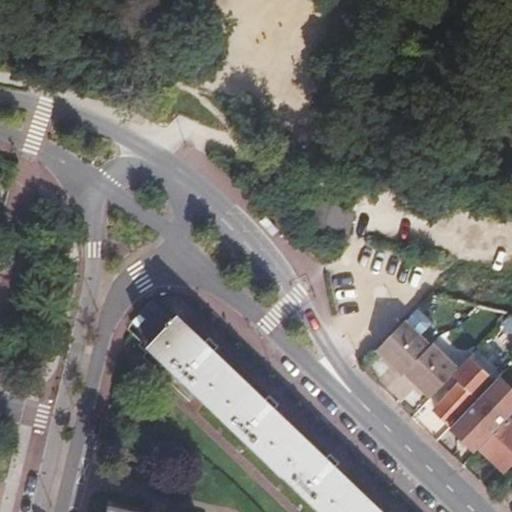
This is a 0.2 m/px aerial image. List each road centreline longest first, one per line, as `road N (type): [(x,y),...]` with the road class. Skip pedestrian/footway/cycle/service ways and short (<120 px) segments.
road 1 (tertiary): [(346,383),(293,299),(197,184)]
road 2 (tertiary): [(173,251),(346,383)]
road 3 (tertiary): [(173,165),(37,106),(0,100)]
road 4 (tertiary): [(475,511),(346,383)]
road 5 (tertiary): [(101,196),(93,324)]
